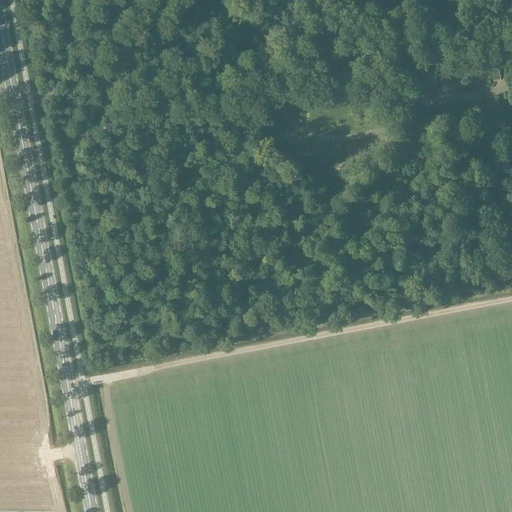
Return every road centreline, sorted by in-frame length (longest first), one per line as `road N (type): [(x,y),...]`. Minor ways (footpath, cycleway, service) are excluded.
road 1 (secondary): [(91,511),(0,24)]
road 2 (unclassified): [(425,102),(367,135),(304,132),(283,114),(209,0)]
